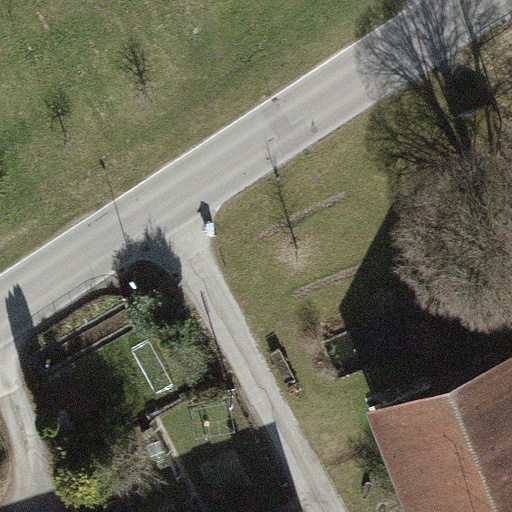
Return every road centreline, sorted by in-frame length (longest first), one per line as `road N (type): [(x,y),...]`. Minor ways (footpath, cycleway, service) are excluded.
road 1 (tertiary): [(481,0),(167,205)]
road 2 (residential): [(327,511),(167,205)]
road 3 (tertiary): [(167,205),(0,316)]
